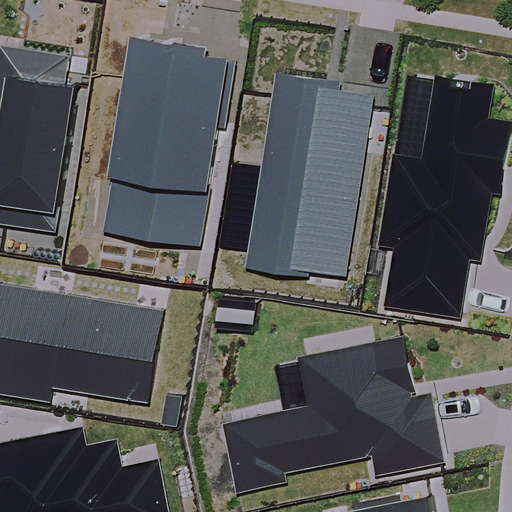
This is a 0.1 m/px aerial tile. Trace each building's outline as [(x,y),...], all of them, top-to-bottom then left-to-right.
[(79,50),(14,39),(0,123),(0,187),(5,188),(1,215),(71,226),(95,74),(75,71),(79,50)] [(351,73),(295,64),(263,260),(319,269),(320,262),(356,268),(385,84),(350,78),(351,73)] [(408,237),(398,295),(480,308),(500,187),(508,188),(511,164),(511,114),(497,112),(502,80),(424,67),(397,236),(408,237)] [(173,304),(5,278),(0,311),(0,319),(11,321),(1,384),(62,393),(64,378),(158,393),(173,304)] [(240,417),(253,482),(298,473),(297,464),(384,447),(387,466),(454,453),(441,389),(427,391),(415,331),(312,351),(321,401),(240,417)] [(0,511),(177,511),(166,454),(133,460),(128,435),(97,441),(94,422),(0,440),(0,511)] [(456,511),(451,485),(331,508),(331,511),(456,511)]
